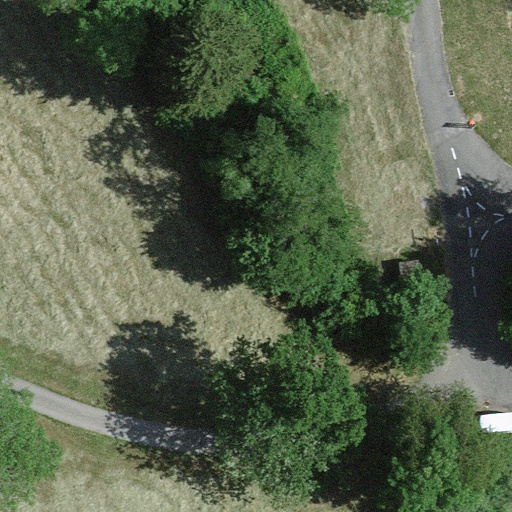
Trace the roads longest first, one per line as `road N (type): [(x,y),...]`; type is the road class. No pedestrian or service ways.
road 1 (unclassified): [(419,0),(451,149),(488,236)]
road 2 (unclassified): [(488,236),(476,273),(476,311),(495,370),(511,388)]
